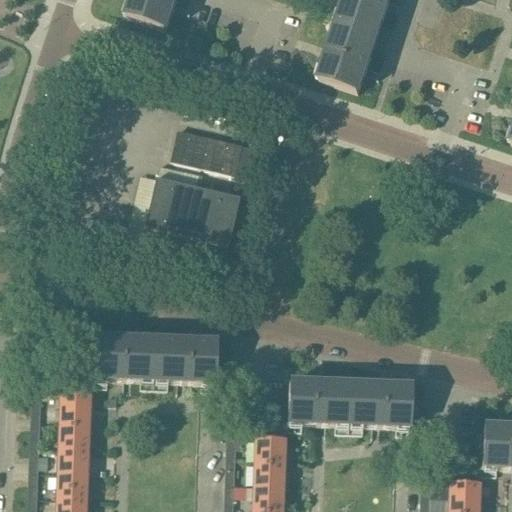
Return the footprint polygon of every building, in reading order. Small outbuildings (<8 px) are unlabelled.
[(177,0),(134,0),(127,23),(166,36),(177,0)] [(347,0),(320,86),(359,99),(390,0),(347,0)] [(254,134),(256,124),(244,121),(242,131),(254,134)] [(177,136),(170,167),(234,181),(240,151),(177,136)] [(155,184),(137,263),(221,282),(239,203),(155,184)] [(93,385),(93,393),(107,393),(107,386),(130,387),(140,387),(140,394),(153,395),(155,346),(94,344),(92,385),(93,385)] [(217,349),(155,346),(153,395),(167,395),(168,388),(176,389),(201,390),(200,397),(214,397),(214,390),(216,390),(217,349)] [(50,372),(33,371),(32,399),(32,400),(40,400),(49,400),(49,398),(50,372)] [(288,430),(287,437),(301,438),(301,430),(317,431),(334,431),(334,439),(348,440),(350,391),(288,388),(287,430),(288,430)] [(371,434),(379,434),(395,434),(395,442),(405,443),(408,442),(409,435),(410,435),(412,393),(350,391),(348,440),(362,441),(362,433),(371,434)] [(32,399),(30,399),(30,420),(39,420),(40,400),(32,400),(32,399)] [(61,399),(59,430),(88,432),(89,400),(61,399)] [(116,402),(108,402),(108,411),(115,411),(116,402)] [(59,454),(87,456),(88,432),(59,430),(59,454)] [(483,474),(482,482),(496,482),(496,475),(511,475),(511,433),(483,433),(482,474),(483,474)] [(29,442),(28,455),(38,455),(39,442),(29,442)] [(256,444),(255,469),(283,469),(284,445),(256,444)] [(59,454),(58,479),(86,480),(87,456),(59,454)] [(38,455),(28,455),(28,467),(38,468),(38,455)] [(225,456),(225,468),(235,469),(235,456),(225,456)] [(225,481),(234,482),(235,469),(225,468),(225,481)] [(283,469),(255,469),(254,493),(282,494),(283,469)] [(85,505),(86,480),(58,479),(57,504),(85,505)] [(429,506),(429,486),(420,486),(419,506),(429,506)] [(450,488),(449,511),(477,511),(478,489),(450,488)] [(236,502),(250,503),(250,491),(236,490),(236,502)] [(36,504),(37,491),(27,491),(27,503),(36,504)] [(254,493),(253,511),(281,511),(282,494),(254,493)] [(36,511),(36,504),(27,503),(26,511),(36,511)]
